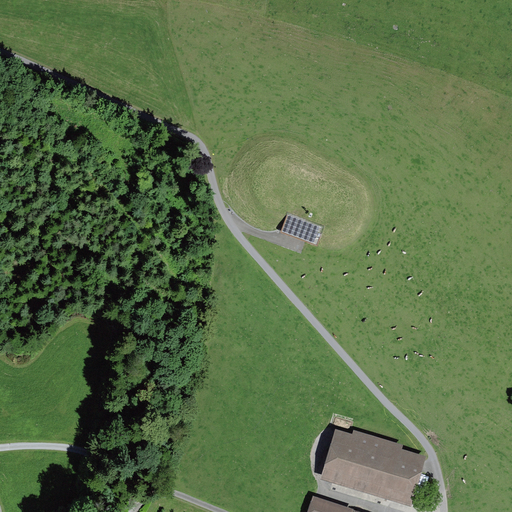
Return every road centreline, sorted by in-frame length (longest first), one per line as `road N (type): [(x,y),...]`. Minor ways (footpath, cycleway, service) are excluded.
road 1 (track): [(0,203),(176,302),(187,295),(186,280),(81,165),(0,120)]
road 2 (track): [(221,204),(191,136),(0,53)]
